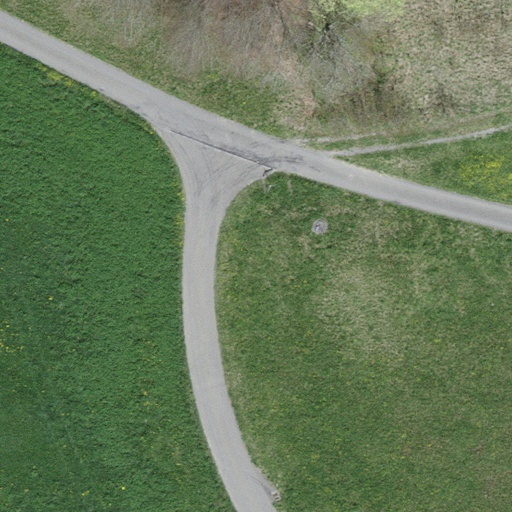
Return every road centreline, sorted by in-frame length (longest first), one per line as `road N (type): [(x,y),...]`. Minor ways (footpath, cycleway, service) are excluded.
road 1 (unclassified): [(0,25),(217,130),(511,217)]
road 2 (track): [(315,165),(511,131)]
